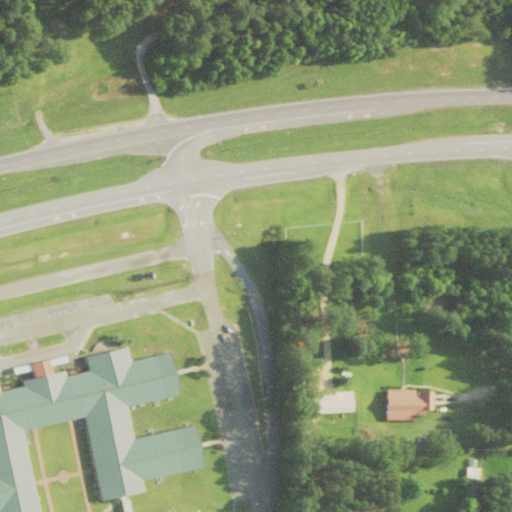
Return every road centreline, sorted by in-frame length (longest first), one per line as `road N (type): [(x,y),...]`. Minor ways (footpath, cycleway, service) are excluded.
road 1 (trunk): [(0,221),(189,181),(511,148)]
road 2 (trunk): [(511,95),(331,105),(0,165)]
